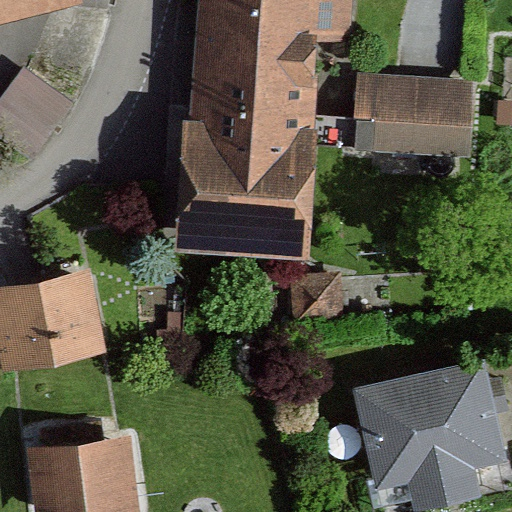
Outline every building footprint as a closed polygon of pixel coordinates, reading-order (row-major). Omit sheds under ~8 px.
[(0,0),(0,17),(71,0),(0,0)] [(320,65),(322,35),(357,37),(359,0),(201,0),(198,59),(320,65)] [(320,65),(198,59),(196,105),(183,104),(176,237),(310,244),(320,65)] [(20,62),(0,89),(0,128),(30,150),(68,97),(20,62)] [(365,80),(361,144),(465,150),(469,86),(365,80)] [(101,342),(87,260),(0,274),(0,277),(13,357),(101,342)] [(476,366),(355,394),(377,487),(407,481),(414,511),(479,496),(472,467),(499,461),(476,366)] [(72,511),(137,505),(129,426),(28,437),(35,511),(72,511)]
